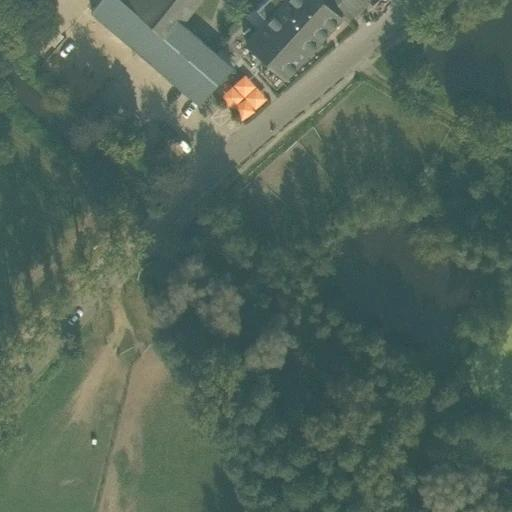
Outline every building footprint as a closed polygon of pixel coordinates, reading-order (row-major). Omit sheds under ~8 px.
[(197,103),(217,83),(165,38),(135,12),(121,0),(98,0),(90,10),(197,103)] [(121,0),(135,12),(144,0),(121,0)] [(196,0),(144,0),(135,12),(165,38),(179,22),(196,0)] [(245,40),(285,77),(341,16),(347,21),(348,19),(327,0),(281,0),(265,18),(259,24),(245,40)] [(263,0),(255,7),(265,18),(281,0),(263,0)] [(361,5),(360,5),(355,0),(327,0),(348,19),(361,5)] [(259,24),(265,18),(255,7),(249,13),(259,24)] [(232,67),(179,22),(165,38),(217,83),(232,67)] [(217,91),(236,118),(263,100),(244,72),(217,91)] [(338,390),(333,386),(330,391),(335,395),(338,390)]
